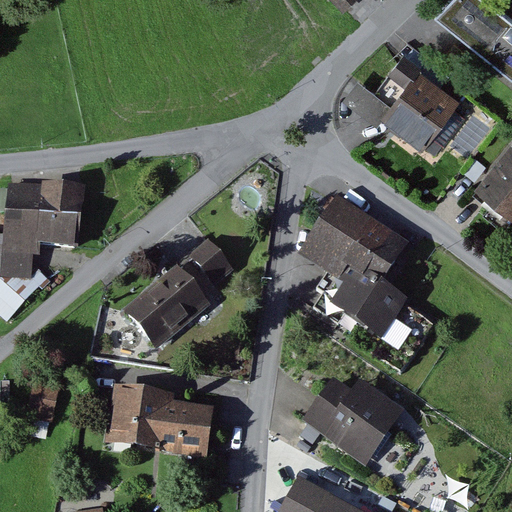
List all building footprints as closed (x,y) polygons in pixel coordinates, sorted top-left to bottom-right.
[(511,14),(494,0),(453,0),(443,13),(511,69),(511,14)] [(466,103),(409,56),(393,74),(408,87),(385,115),(428,150),(466,103)] [(511,150),(482,185),(511,211),(511,150)] [(78,252),(83,190),(4,184),(0,235),(0,279),(30,282),(33,249),(78,252)] [(412,251),(348,200),(307,253),(345,283),(331,301),(392,349),(419,315),(384,287),(412,251)] [(230,270),(210,246),(191,262),(210,286),(230,270)] [(208,307),(178,270),(124,314),(153,351),(208,307)] [(50,426),(61,375),(37,370),(26,421),(50,426)] [(412,415),(365,381),(357,392),(340,380),(309,422),(373,468),(412,415)] [(216,403),(124,393),(118,449),(210,459),(216,403)] [(356,511),(309,479),(286,511),(356,511)]
